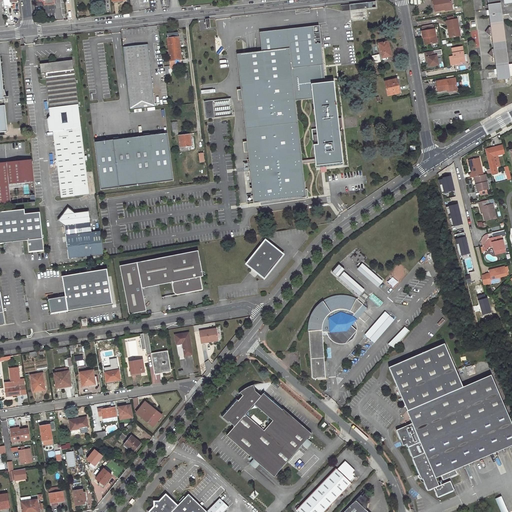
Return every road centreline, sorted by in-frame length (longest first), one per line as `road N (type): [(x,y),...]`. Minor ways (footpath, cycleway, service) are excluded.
road 1 (unknown): [(342,389),(437,282),(432,265),(423,265),(334,377)]
road 2 (unclassified): [(321,0),(29,31)]
road 3 (unclassified): [(0,348),(240,305),(262,316)]
road 4 (unclassified): [(402,511),(372,450),(244,338)]
road 5 (tertiary): [(262,316),(337,229),(432,162)]
road 6 (residential): [(0,414),(180,385),(200,394)]
road 7 (unclassified): [(432,162),(401,0)]
road 8 (tertiary): [(105,511),(200,394)]
